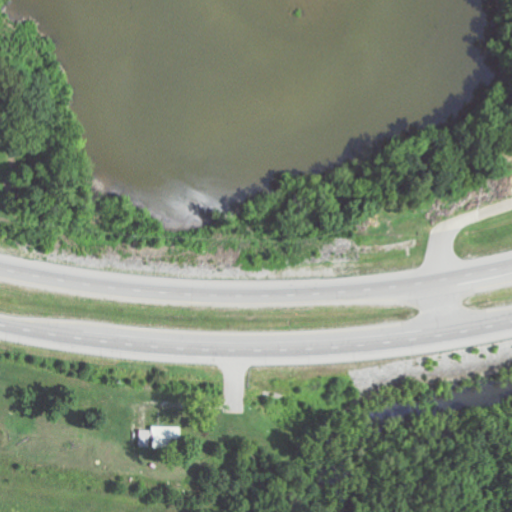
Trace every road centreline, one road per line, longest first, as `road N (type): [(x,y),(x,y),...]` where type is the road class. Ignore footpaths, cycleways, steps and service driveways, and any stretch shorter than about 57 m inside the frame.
road 1 (primary): [(511,266),(436,284),(234,300),(98,290),(0,271)]
road 2 (primary): [(0,326),(205,351),(309,351),(511,320)]
road 3 (residential): [(436,284),(441,241),(455,225),(511,204)]
